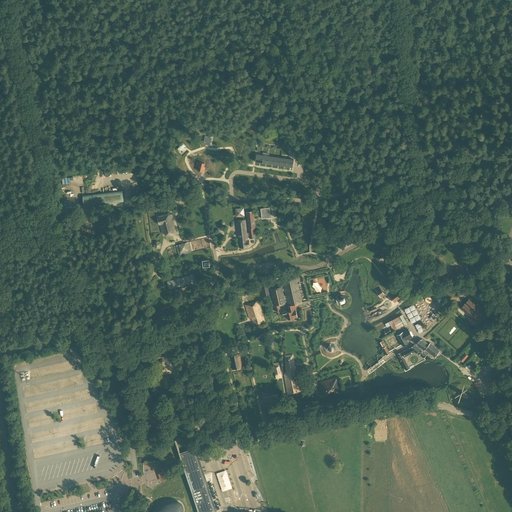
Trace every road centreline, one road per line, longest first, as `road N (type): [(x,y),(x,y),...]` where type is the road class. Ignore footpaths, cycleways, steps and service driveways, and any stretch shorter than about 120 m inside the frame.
road 1 (track): [(511,74),(434,85),(413,68),(406,48),(328,58),(277,47),(242,67),(18,86)]
road 2 (unclassified): [(136,511),(130,441),(80,338),(0,351)]
road 3 (unknown): [(250,0),(180,22),(115,8),(1,16)]
road 4 (track): [(48,208),(80,338)]
road 5 (track): [(18,86),(48,208)]
